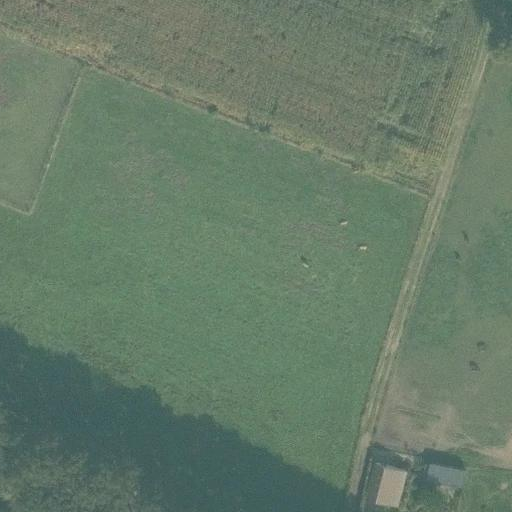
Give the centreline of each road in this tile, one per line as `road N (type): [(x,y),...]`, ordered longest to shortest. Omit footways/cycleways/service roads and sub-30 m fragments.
road 1 (track): [(351,511),(503,0)]
road 2 (track): [(0,435),(183,511)]
